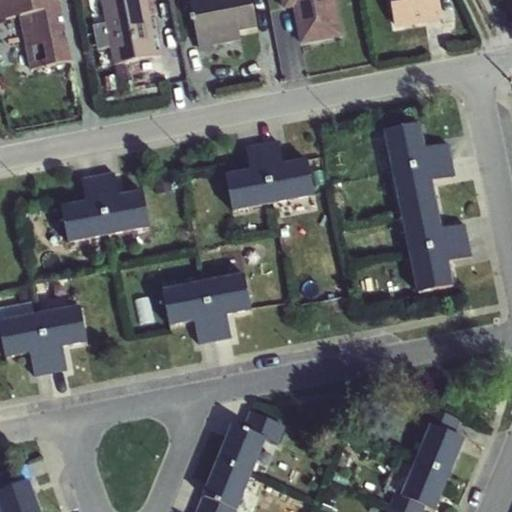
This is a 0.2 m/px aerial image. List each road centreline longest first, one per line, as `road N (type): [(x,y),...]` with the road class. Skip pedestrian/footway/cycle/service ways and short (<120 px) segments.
road 1 (residential): [(474,70),(0,159)]
road 2 (residential): [(511,313),(218,384)]
road 3 (residential): [(474,70),(511,264)]
road 4 (residential): [(218,384),(64,421)]
road 5 (residential): [(161,511),(218,384)]
